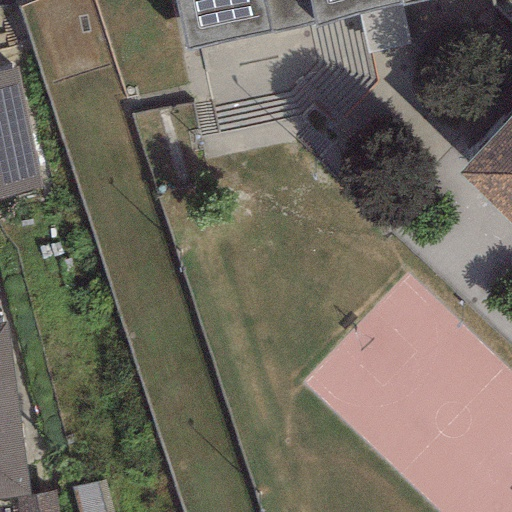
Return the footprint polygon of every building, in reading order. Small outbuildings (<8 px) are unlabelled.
[(173,0),(184,50),(416,0),(173,0)] [(0,71),(0,197),(40,190),(16,69),(0,71)] [(511,114),(457,169),(511,223),(511,114)] [(0,498),(15,497),(28,495),(7,325),(0,325),(0,498)] [(71,490),(77,511),(111,511),(104,481),(71,490)] [(28,495),(15,497),(17,511),(56,511),(53,491),(28,495)]
